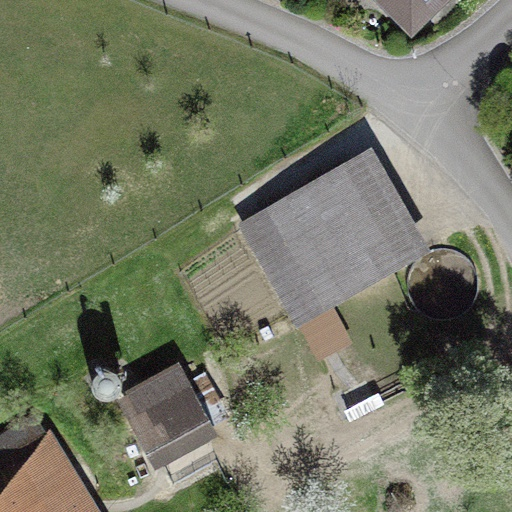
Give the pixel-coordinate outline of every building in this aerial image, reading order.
[(406,0),(420,14),(434,0),(406,0)] [(386,131),(244,206),(296,304),(438,228),(386,131)] [(192,346),(126,381),(164,452),(230,417),(192,346)] [(104,399),(109,399),(113,398),(117,395),(120,391),(121,387),(121,382),(120,378),(117,374),(113,371),(108,370),(104,370),(99,372),(95,376),(93,380),(93,385),(93,390),(96,394),(100,397),(104,399)] [(126,511),(59,409),(0,447),(0,511),(126,511)]
